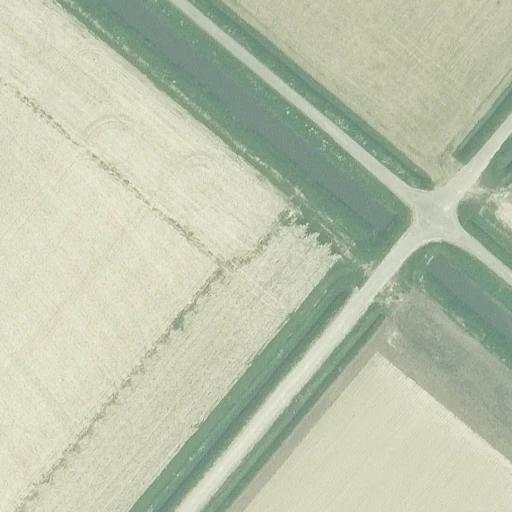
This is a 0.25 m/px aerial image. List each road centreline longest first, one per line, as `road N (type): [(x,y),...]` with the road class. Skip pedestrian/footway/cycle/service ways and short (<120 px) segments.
road 1 (unclassified): [(186,511),(432,217)]
road 2 (unclassified): [(173,0),(432,217)]
road 3 (unclassified): [(432,217),(511,122)]
